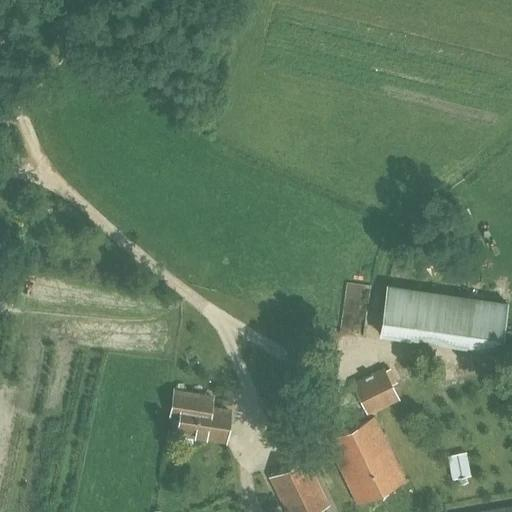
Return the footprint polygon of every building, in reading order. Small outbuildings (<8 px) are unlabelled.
[(507,303),(387,285),(380,334),(500,352),(507,303)] [(353,383),(368,417),(395,404),(377,370),(353,383)] [(225,439),(229,411),(200,406),(202,396),(175,391),(171,415),(180,416),(178,432),(225,439)] [(357,503),(405,480),(374,416),(326,439),(357,503)] [(288,511),(302,511),(331,498),(313,460),(272,481),(288,511)]
